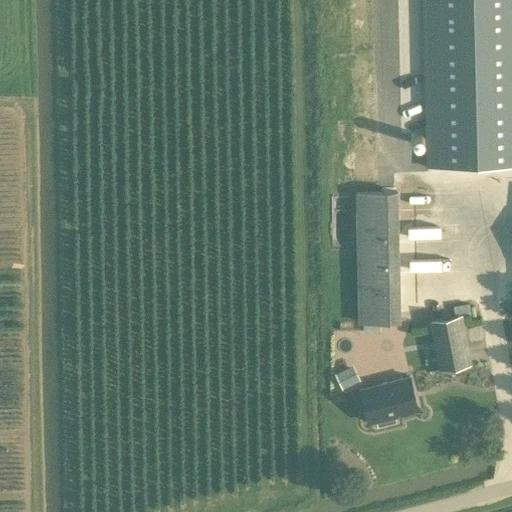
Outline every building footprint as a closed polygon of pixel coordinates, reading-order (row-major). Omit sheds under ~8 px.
[(511,0),(424,0),(426,167),(511,165),(511,0)] [(398,193),(355,194),(358,323),(362,323),(363,334),(380,334),(380,322),(401,322),(398,193)] [(471,364),(462,315),(462,314),(430,320),(439,370),(471,364)] [(335,373),(341,387),(360,379),(353,365),(335,373)] [(409,375),(359,388),(368,422),(376,420),(377,426),(395,421),(394,415),(418,409),(409,375)]
